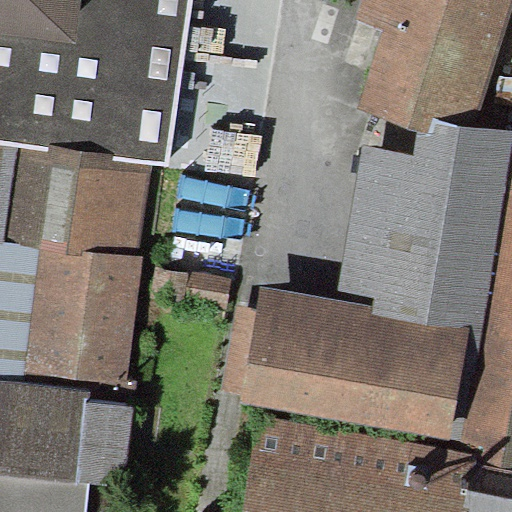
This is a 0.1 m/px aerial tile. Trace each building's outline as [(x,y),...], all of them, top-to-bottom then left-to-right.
[(170,166),(192,0),(0,0),(0,511),(87,511),(90,483),(125,486),(138,380),(129,379),(144,256),(139,255),(153,163),(170,166)] [(511,0),(362,0),(355,18),(381,29),(359,109),(418,132),(413,155),(363,145),(337,298),(259,286),(256,309),(243,393),(242,403),(260,405),(243,511),(466,511),(476,455),(463,451),(511,162),(511,130),(479,125),(511,3),(511,0)] [(511,511),(511,162),(463,451),(476,455),(466,511),(511,511)] [(183,303),(188,273),(155,268),(150,297),(183,303)] [(227,307),(232,275),(194,269),(189,301),(227,307)] [(243,393),(256,309),(236,306),(223,391),(243,393)]
